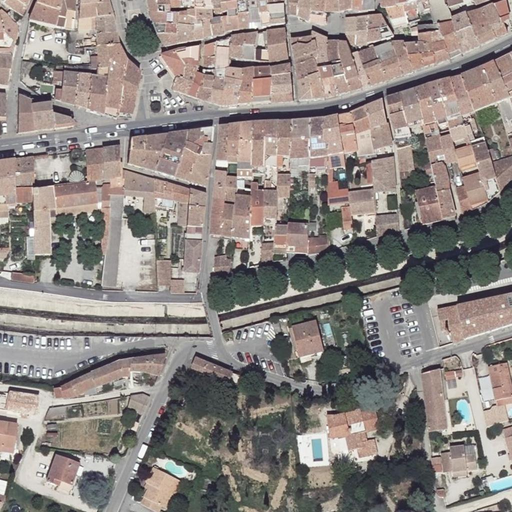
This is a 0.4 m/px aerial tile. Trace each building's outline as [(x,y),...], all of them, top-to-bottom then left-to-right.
[(26,7),(15,0),(6,0),(4,4),(15,13),(22,17),(26,7)] [(61,0),(38,0),(37,3),(58,13),(60,9),(61,0)] [(76,0),(61,0),(60,9),(76,9),(76,7),(76,0)] [(171,0),(148,0),(149,6),(151,13),(171,13),(171,9),(171,0)] [(182,0),(171,0),(171,9),(176,9),(183,8),(182,0)] [(182,0),(183,8),(187,8),(187,12),(196,12),(196,9),(196,0),(182,0)] [(208,0),(196,0),(196,9),(206,10),(209,9),(208,0)] [(222,0),(213,0),(215,10),(216,15),(224,13),(222,0)] [(237,0),(222,0),(224,13),(229,13),(228,2),(237,1),(237,0)] [(256,0),(249,1),(250,30),(262,29),(256,0)] [(259,0),(256,0),(262,29),(271,27),(271,26),(267,7),(265,0),(259,0)] [(290,0),(290,16),(298,16),(300,0),(290,0)] [(311,0),(300,0),(298,16),(298,18),(309,23),(310,21),(311,12),(311,0)] [(326,0),(311,0),(311,12),(325,12),(326,0)] [(340,0),(326,0),(325,12),(326,12),(340,12),(340,0)] [(340,0),(340,12),(340,13),(351,9),(351,0),(340,0)] [(363,0),(351,0),(351,9),(362,12),(363,0)] [(363,0),(362,12),(369,11),(375,11),(375,0),(363,0)] [(396,0),(380,0),(381,2),(380,7),(382,9),(386,9),(397,7),(396,0)] [(457,0),(445,0),(446,2),(446,8),(448,11),(454,8),(457,7),(458,7),(457,0)] [(237,1),(228,2),(229,13),(228,17),(230,32),(240,31),(237,1)] [(249,1),(237,1),(240,31),(250,30),(249,1)] [(409,4),(405,5),(407,18),(408,23),(408,24),(420,20),(419,16),(419,2),(409,4)] [(502,2),(481,12),(497,39),(508,34),(504,25),(507,24),(510,23),(505,2),(502,2)] [(58,13),(37,3),(29,22),(55,30),(58,13)] [(109,3),(78,7),(78,17),(78,20),(95,19),(112,16),(109,3)] [(397,7),(386,9),(391,20),(407,18),(405,5),(397,7)] [(284,6),(267,7),(271,26),(285,24),(284,6)] [(446,8),(432,11),(432,15),(434,25),(439,25),(440,26),(453,24),(452,21),(448,11),(446,8)] [(76,9),(60,9),(58,13),(55,30),(75,31),(76,17),(76,9)] [(206,10),(196,9),(196,12),(195,27),(195,41),(205,40),(205,39),(206,10)] [(209,9),(206,10),(205,39),(213,37),(213,20),(213,9),(209,9)] [(1,10),(0,10),(0,17),(2,23),(13,20),(12,18),(1,10)] [(187,12),(179,14),(179,26),(195,27),(196,12),(187,12)] [(325,12),(311,12),(310,21),(320,24),(326,24),(326,12),(325,12)] [(470,14),(466,15),(481,46),(497,39),(481,12),(470,14)] [(171,13),(151,13),(154,24),(179,26),(179,14),(176,14),(171,13)] [(381,15),(368,17),(368,31),(387,27),(381,15)] [(462,17),(452,21),(453,24),(461,51),(462,55),(481,46),(466,15),(462,17)] [(112,16),(95,19),(96,30),(96,36),(117,35),(112,16)] [(368,17),(356,18),(357,35),(355,45),(368,45),(368,31),(368,17)] [(222,18),(213,20),(213,37),(225,35),(225,34),(222,18)] [(356,18),(346,19),(346,36),(357,35),(356,18)] [(407,18),(391,20),(394,27),(408,23),(407,18)] [(95,19),(78,20),(78,31),(92,30),(96,30),(95,19)] [(13,20),(2,23),(3,32),(16,42),(18,30),(16,23),(13,20)] [(179,26),(154,24),(158,35),(179,34),(179,26)] [(453,24),(440,26),(442,31),(449,55),(461,51),(453,24)] [(434,25),(427,25),(427,26),(430,34),(442,31),(440,26),(439,25),(434,25)] [(195,27),(179,26),(179,34),(179,44),(195,41),(195,27)] [(427,26),(418,26),(419,36),(430,34),(427,26)] [(387,27),(368,31),(368,45),(373,43),(381,41),(390,39),(394,38),(387,27)] [(286,30),(267,33),(269,51),(271,63),(271,64),(281,62),(281,61),(290,60),(288,52),(286,30)] [(442,31),(430,34),(433,47),(435,66),(451,60),(449,55),(442,31)] [(0,54),(11,55),(10,53),(15,48),(16,42),(3,32),(0,32),(0,54)] [(267,33),(258,35),(257,51),(269,51),(267,33)] [(313,33),(311,33),(312,37),(318,60),(315,62),(319,77),(322,76),(320,71),(333,69),(329,43),(328,40),(313,33)] [(179,34),(158,35),(165,47),(179,44),(179,34)] [(430,34),(419,36),(420,44),(433,47),(430,34)] [(117,35),(96,36),(96,39),(97,47),(119,46),(117,35)] [(246,35),(233,38),(232,55),(245,60),(245,48),(246,36),(246,35)] [(258,35),(246,36),(245,48),(257,51),(258,35)] [(357,35),(346,36),(347,44),(355,45),(357,35)] [(301,39),(292,39),(296,68),(315,62),(318,60),(312,37),(301,39)] [(233,38),(225,41),(225,56),(232,55),(233,38)] [(217,43),(205,46),(205,58),(217,57),(217,43)] [(340,43),(329,43),(333,69),(338,97),(351,93),(340,43)] [(347,44),(340,43),(351,93),(362,89),(351,56),(347,44)] [(404,43),(392,44),(403,76),(414,72),(409,59),(406,46),(405,45),(405,44),(404,43)] [(384,46),(375,49),(387,81),(403,76),(392,44),(384,46)] [(408,45),(406,46),(409,59),(422,57),(424,69),(435,66),(433,47),(420,44),(408,45)] [(368,45),(355,45),(359,54),(370,51),(368,45)] [(119,46),(97,47),(97,57),(97,69),(107,69),(114,70),(116,58),(124,57),(119,46)] [(201,47),(188,49),(185,68),(199,68),(201,47)] [(257,51),(245,48),(245,60),(256,61),(257,51)] [(188,49),(162,55),(174,74),(177,77),(183,79),(185,68),(188,49)] [(370,51),(359,54),(370,87),(387,81),(375,49),(370,51)] [(461,51),(449,55),(451,60),(462,55),(461,51)] [(0,84),(9,85),(14,59),(11,55),(0,54),(0,84)] [(359,54),(351,56),(362,89),(370,87),(359,54)] [(217,57),(205,58),(204,71),(228,69),(231,68),(232,62),(232,55),(225,56),(217,57)] [(511,56),(496,63),(511,99),(511,98),(511,56)] [(124,57),(116,58),(114,70),(107,69),(106,77),(137,89),(140,73),(127,61),(124,57)] [(422,57),(409,59),(414,72),(424,69),(422,57)] [(315,62),(296,68),(299,83),(311,79),(319,77),(315,62)] [(496,63),(484,69),(497,104),(507,100),(511,99),(496,63)] [(290,65),(271,69),(271,78),(292,75),(290,65)] [(199,68),(185,68),(183,79),(177,77),(174,90),(189,95),(193,82),(195,82),(197,74),(198,74),(199,68)] [(231,68),(228,69),(227,84),(234,86),(229,107),(239,106),(243,70),(239,69),(235,69),(231,68)] [(228,69),(204,71),(204,75),(204,76),(208,77),(215,80),(214,91),(209,102),(223,107),(229,107),(234,86),(227,84),(228,69)] [(255,69),(243,70),(239,106),(253,105),(255,69)] [(271,69),(255,69),(253,105),(272,104),(271,78),(271,69)] [(333,69),(320,71),(322,76),(326,100),(338,97),(333,69)] [(484,69),(462,77),(475,112),(497,104),(484,69)] [(64,74),(56,73),(55,82),(63,82),(64,74)] [(73,74),(64,74),(63,82),(62,92),(62,102),(75,106),(78,75),(73,74)] [(198,74),(197,74),(195,82),(193,82),(189,95),(199,98),(208,77),(204,76),(204,75),(198,74)] [(90,76),(78,75),(75,106),(87,109),(90,76)] [(292,75),(271,78),(272,104),(294,102),(292,75)] [(96,76),(90,76),(87,109),(103,115),(106,77),(96,76)] [(319,77),(311,79),(314,101),(326,100),(322,76),(319,77)] [(137,89),(106,77),(103,115),(117,120),(119,113),(131,115),(137,89)] [(215,80),(208,77),(199,98),(209,102),(214,91),(215,80)] [(462,77),(451,80),(462,116),(469,114),(475,112),(462,77)] [(311,79),(299,83),(300,94),(300,102),(314,101),(311,79)] [(451,80),(437,84),(447,119),(452,136),(456,151),(471,146),(470,142),(464,123),(462,116),(451,80)] [(437,84),(428,87),(438,122),(447,119),(437,84)] [(428,87),(416,91),(423,121),(423,126),(438,122),(428,87)] [(416,91),(402,95),(409,126),(412,125),(411,123),(423,121),(416,91)] [(402,95),(387,100),(396,139),(408,137),(412,137),(409,126),(402,95)] [(32,102),(19,97),(18,135),(35,132),(32,106),(32,102)] [(511,112),(507,100),(497,104),(504,123),(511,119),(511,112)] [(383,102),(366,109),(372,131),(388,124),(383,102)] [(44,105),(32,106),(35,132),(55,129),(52,110),(52,109),(52,104),(44,105)] [(366,109),(359,112),(363,122),(365,132),(355,135),(359,152),(359,157),(367,156),(378,155),(372,131),(366,109)] [(72,117),(52,110),(55,129),(74,127),(72,117)] [(351,116),(339,118),(344,155),(359,152),(355,135),(365,132),(363,122),(359,112),(351,115),(351,116)] [(469,114),(462,116),(464,123),(468,122),(472,131),(475,130),(469,114)] [(339,118),(326,121),(325,145),(329,145),(329,157),(344,155),(339,118)] [(326,120),(311,122),(310,161),(325,158),(329,157),(329,145),(325,145),(326,121),(326,120)] [(311,122),(293,123),(292,158),(292,161),(310,162),(310,161),(311,122)] [(438,122),(423,126),(425,132),(439,129),(438,122)] [(468,122),(464,123),(470,142),(475,140),(472,131),(468,122)] [(293,123),(281,124),(279,158),(292,158),(293,123)] [(281,124),(267,125),(266,158),(279,158),(281,124)] [(388,124),(372,131),(378,155),(386,154),(385,148),(393,146),(388,124)] [(254,125),(242,126),(240,165),(239,170),(239,180),(253,181),(253,169),(254,125)] [(267,125),(254,125),(253,169),(266,169),(266,167),(266,158),(267,125)] [(242,126),(231,127),(229,164),(240,165),(242,126)] [(231,127),(221,128),(218,163),(229,164),(231,127)] [(214,129),(201,131),(200,136),(200,140),(202,145),(199,156),(210,156),(214,129)] [(439,129),(425,132),(427,140),(441,136),(439,129)] [(201,131),(187,133),(175,178),(188,182),(197,156),(199,156),(202,145),(200,140),(200,136),(201,131)] [(187,133),(176,134),(162,174),(175,178),(187,133)] [(176,134),(168,135),(156,172),(162,174),(176,134)] [(168,135),(146,138),(143,169),(156,172),(168,135)] [(441,136),(427,140),(428,143),(431,159),(439,157),(446,155),(442,139),(441,136)] [(452,136),(442,139),(446,155),(448,164),(452,162),(459,160),(456,151),(452,136)] [(408,137),(396,139),(398,149),(410,146),(408,137)] [(146,138),(131,140),(129,164),(143,169),(146,138)] [(475,140),(470,142),(471,146),(477,164),(481,176),(489,202),(489,203),(502,192),(492,163),(491,161),(488,153),(483,138),(475,140)] [(410,146),(398,149),(400,172),(416,170),(412,146),(410,146)] [(471,146),(456,151),(459,160),(462,169),(477,164),(471,146)] [(121,147),(103,150),(104,180),(111,179),(111,188),(111,195),(123,196),(126,171),(122,169),(121,147)] [(103,150),(86,151),(88,182),(104,180),(103,150)] [(344,155),(329,157),(329,174),(329,175),(346,172),(346,166),(344,155)] [(199,156),(197,156),(188,182),(207,187),(210,156),(199,156)] [(367,156),(359,157),(360,166),(368,164),(367,156)] [(511,156),(492,163),(502,192),(511,179),(511,156)] [(379,161),(373,163),(374,175),(375,189),(375,192),(397,190),(394,157),(379,161)] [(439,157),(431,159),(432,165),(432,166),(440,164),(439,157)] [(33,158),(14,161),(16,189),(34,189),(33,158)] [(14,161),(0,162),(0,197),(15,197),(16,197),(16,189),(14,161)] [(452,162),(448,164),(453,182),(457,181),(452,162)] [(229,164),(218,163),(218,172),(228,173),(229,169),(229,164)] [(440,164),(432,166),(434,173),(437,189),(439,193),(450,191),(450,182),(446,168),(442,163),(440,164)] [(239,170),(229,169),(228,173),(228,179),(239,180),(239,170)] [(155,180),(126,171),(123,196),(135,197),(139,197),(144,198),(144,213),(150,213),(156,213),(156,205),(156,198),(155,180)] [(228,173),(218,172),(216,189),(215,201),(226,202),(226,197),(228,179),(228,173)] [(291,175),(279,176),(278,193),(278,199),(290,198),(291,175)] [(481,176),(465,180),(466,186),(473,209),(489,202),(481,176)] [(239,180),(228,179),(226,197),(237,198),(238,189),(239,180)] [(167,184),(155,180),(156,198),(160,199),(164,199),(167,184)] [(96,182),(55,187),(57,202),(57,209),(98,204),(99,204),(96,182)] [(191,191),(167,184),(164,199),(173,201),(182,202),(190,203),(191,191)] [(34,189),(35,202),(41,202),(40,195),(53,194),(54,202),(57,202),(55,187),(54,186),(34,189)] [(466,186),(457,189),(464,215),(474,211),(473,209),(466,186)] [(111,195),(111,188),(108,189),(108,195),(102,195),(103,208),(109,208),(110,203),(111,195)] [(34,189),(16,189),(16,197),(15,197),(16,204),(34,204),(35,202),(34,189)] [(351,207),(352,215),(377,211),(375,192),(375,189),(349,193),(351,207)] [(437,189),(417,194),(424,226),(445,221),(439,193),(437,189)] [(207,195),(191,191),(190,203),(190,206),(206,209),(207,195)] [(450,191),(439,193),(445,221),(457,218),(450,191)] [(258,193),(252,193),(252,199),(251,227),(256,227),(264,226),(265,193),(258,193)] [(271,193),(265,193),(264,226),(269,226),(276,225),(277,218),(277,217),(277,203),(278,199),(278,193),(271,193)] [(41,202),(35,202),(34,204),(37,255),(51,255),(50,210),(57,209),(57,202),(54,202),(53,194),(40,195),(41,202)] [(123,196),(111,195),(110,203),(109,208),(109,213),(109,217),(122,218),(123,196)] [(245,198),(237,198),(237,203),(234,239),(250,241),(251,237),(251,227),(252,199),(245,198)] [(226,202),(215,201),(213,236),(223,237),(226,202)] [(190,203),(182,202),(181,226),(189,227),(190,206),(190,203)] [(237,203),(226,202),(223,237),(234,239),(237,203)] [(489,202),(473,209),(474,211),(489,203),(489,202)] [(98,204),(57,209),(58,215),(99,210),(98,204)] [(206,209),(190,206),(189,227),(204,228),(206,209)] [(351,207),(343,209),(345,230),(354,230),(352,215),(351,207)] [(387,216),(378,217),(378,224),(379,237),(389,235),(387,216)] [(392,216),(387,216),(389,235),(400,232),(399,216),(392,216)] [(122,218),(109,217),(108,229),(108,240),(106,252),(106,256),(103,287),(116,288),(122,218)] [(283,226),(277,226),(276,243),(275,263),(287,260),(287,254),(288,248),(288,226),(283,226)] [(310,226),(288,226),(288,248),(309,248),(310,239),(310,226)] [(204,228),(189,227),(188,251),(202,252),(204,228)] [(329,239),(310,239),(309,248),(309,254),(309,255),(330,253),(329,239)] [(276,243),(263,244),(263,266),(275,263),(276,243)] [(188,251),(187,266),(200,267),(202,252),(188,251)] [(221,258),(216,258),(215,277),(230,274),(231,260),(228,260),(228,257),(221,258)] [(172,261),(158,261),(159,291),(172,291),(172,283),(172,266),(172,261)] [(37,276),(18,273),(18,281),(36,284),(37,276)] [(186,284),(172,283),(172,291),(172,298),(185,298),(186,284)] [(199,284),(186,284),(185,298),(198,298),(199,284)] [(451,328),(453,343),(511,325),(511,324),(511,294),(438,310),(442,330),(451,328)] [(318,322),(294,328),(301,357),(325,351),(318,322)] [(163,355),(133,360),(129,372),(140,372),(159,377),(165,357),(163,355)] [(241,376),(195,358),(191,368),(207,374),(238,386),(241,376)] [(120,362),(91,374),(95,388),(122,377),(130,377),(129,372),(133,360),(120,362)] [(511,404),(511,389),(506,364),(489,367),(497,407),(511,404)] [(447,430),(440,370),(421,375),(429,433),(447,430)] [(60,388),(54,389),(56,400),(63,399),(75,397),(84,393),(95,388),(91,374),(73,382),(60,388)] [(95,388),(84,393),(85,396),(97,394),(95,388)] [(39,397),(3,392),(3,396),(0,395),(0,410),(37,416),(39,397)] [(143,394),(131,397),(126,411),(137,415),(138,414),(142,416),(150,398),(143,394)] [(121,412),(121,399),(92,401),(93,414),(121,412)] [(64,414),(63,407),(50,409),(46,416),(64,414)] [(360,411),(358,410),(357,410),(356,411),(356,412),(345,415),(336,417),(336,422),(328,422),(329,430),(330,438),(346,437),(350,451),(363,448),(364,456),(369,455),(373,455),(376,454),(378,453),(374,440),(367,441),(364,433),(372,431),(371,425),(378,423),(376,413),(375,411),(374,410),(372,411),(361,414),(361,412),(360,411)] [(493,424),(491,411),(484,412),(487,425),(493,424)] [(0,447),(14,450),(18,425),(0,422),(0,447)] [(511,427),(503,431),(511,459),(511,427)] [(465,456),(464,446),(450,448),(451,453),(453,472),(467,471),(477,470),(475,454),(465,456)] [(453,472),(451,453),(442,454),(444,472),(453,472)] [(79,464),(56,455),(46,482),(58,486),(59,487),(60,482),(72,486),(79,464)] [(440,458),(432,459),(434,473),(442,472),(440,458)] [(178,480),(154,468),(147,483),(147,484),(151,485),(141,504),(156,511),(159,511),(163,507),(166,508),(172,495),(170,494),(178,480)] [(170,494),(172,495),(175,496),(182,482),(178,480),(170,494)] [(72,486),(60,482),(59,487),(58,486),(57,489),(69,494),(72,486)]
